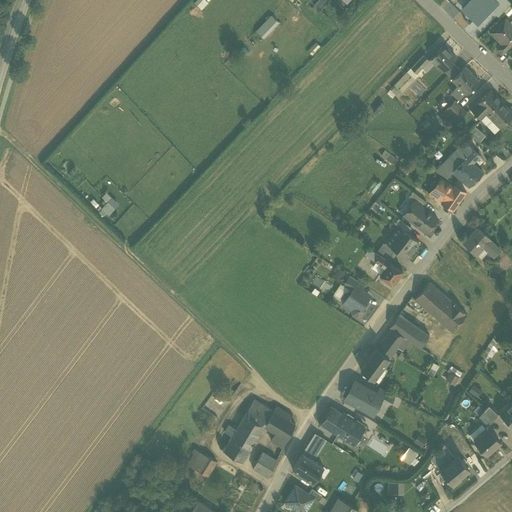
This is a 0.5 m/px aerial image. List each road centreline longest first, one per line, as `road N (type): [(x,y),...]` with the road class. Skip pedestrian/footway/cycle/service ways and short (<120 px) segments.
road 1 (residential): [(511,164),(448,229),(321,402),(261,511)]
road 2 (track): [(310,419),(0,130)]
road 3 (track): [(274,486),(214,445),(238,400),(265,383)]
road 4 (residential): [(511,84),(423,0)]
